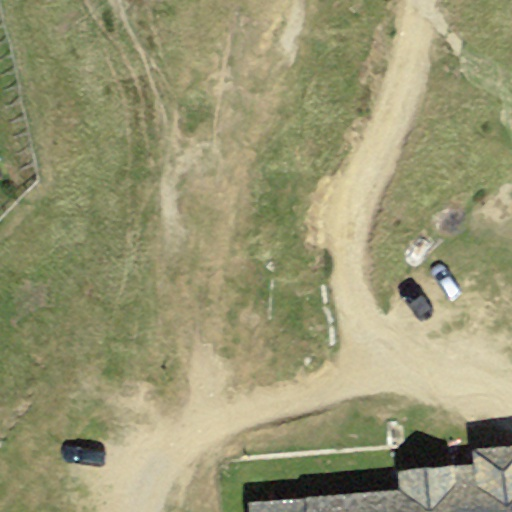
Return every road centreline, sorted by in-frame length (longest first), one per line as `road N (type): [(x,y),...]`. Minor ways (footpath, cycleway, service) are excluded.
road 1 (track): [(362,374),(342,266),(353,201),(379,131),(425,51),(424,0)]
road 2 (track): [(180,441),(362,374)]
